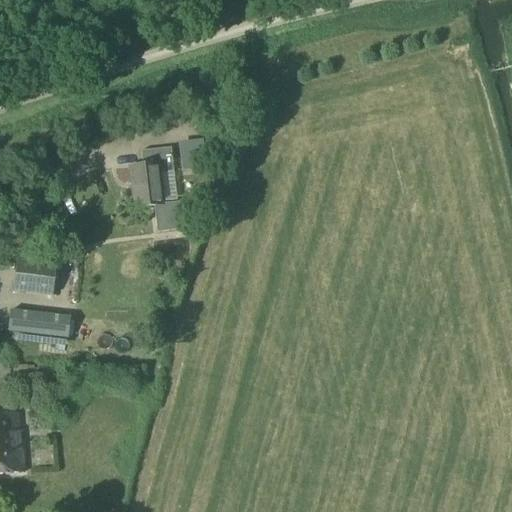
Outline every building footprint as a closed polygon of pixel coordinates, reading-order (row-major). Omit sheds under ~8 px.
[(127,169),(132,211),(164,207),(160,175),(172,174),(169,150),(139,154),(141,167),(127,169)] [(11,295),(51,300),(54,270),(15,265),(11,295)] [(66,342),(68,322),(8,315),(6,335),(66,342)] [(0,366),(0,389),(9,389),(10,400),(29,399),(28,389),(48,388),(47,368),(7,370),(7,366),(0,366)] [(0,418),(0,477),(22,476),(20,454),(18,454),(15,417),(0,418)]
